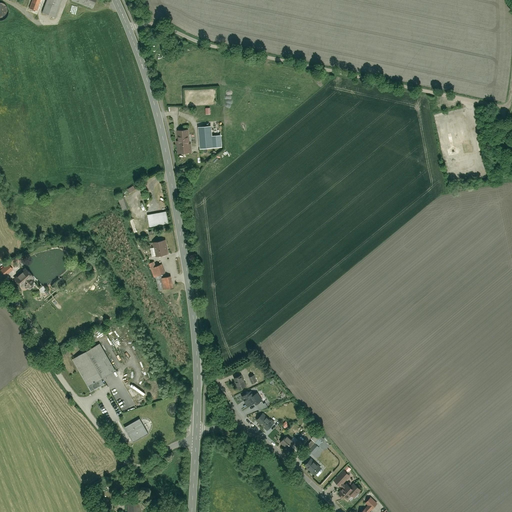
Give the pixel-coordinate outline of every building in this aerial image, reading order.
[(48,0),(44,13),(55,17),(61,0),(33,0),(30,9),(37,11),(41,0),(48,0)] [(72,0),(95,9),(98,0),(72,0)] [(0,21),(1,21),(7,19),(9,14),(9,9),(6,5),(2,3),(0,2),(0,21)] [(201,129),(202,148),(214,148),(213,129),(201,129)] [(176,130),(178,154),(192,154),(190,130),(176,130)] [(118,199),(123,211),(130,208),(125,196),(118,199)] [(147,215),(150,228),(168,224),(166,211),(147,215)] [(151,244),(155,258),(168,255),(164,240),(151,244)] [(161,264),(154,268),(158,276),(165,273),(161,264)] [(1,271),(5,277),(14,272),(9,265),(1,271)] [(15,278),(23,287),(33,278),(25,270),(15,278)] [(172,276),(162,278),(165,290),(175,288),(172,276)] [(101,343),(72,359),(88,387),(117,371),(101,343)] [(241,375),(234,378),(239,390),(246,387),(241,375)] [(256,375),(249,378),(252,387),(259,385),(256,375)] [(250,392),(243,397),(249,406),(255,403),(257,406),(263,402),(258,395),(253,398),(250,392)] [(263,414),(257,421),(268,430),(274,424),(263,414)] [(134,443),(150,434),(141,418),(125,427),(134,443)] [(286,421),(282,425),(287,430),(291,425),(286,421)] [(318,432),(312,439),(316,443),(322,435),(318,432)] [(287,435),(281,443),(290,449),(295,441),(287,435)] [(298,442),(293,448),(298,452),(303,446),(298,442)] [(309,451),(314,456),(321,448),(316,443),(309,451)] [(312,460),(306,467),(317,476),(323,469),(312,460)] [(345,469),(335,481),(342,487),(352,475),(345,469)] [(347,497),(349,500),(353,496),(356,498),(364,490),(358,484),(355,487),(350,482),(339,493),(345,499),(347,497)] [(372,497),(366,503),(374,510),(379,504),(372,497)] [(129,503),(129,511),(141,511),(141,502),(129,503)]
